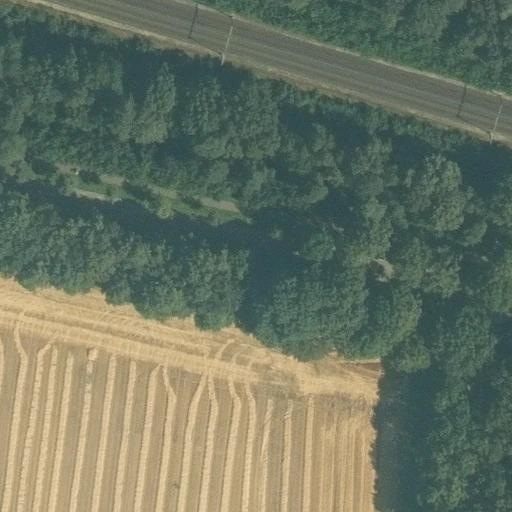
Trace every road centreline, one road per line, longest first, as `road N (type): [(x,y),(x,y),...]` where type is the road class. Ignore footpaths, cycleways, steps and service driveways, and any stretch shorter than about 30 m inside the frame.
road 1 (secondary): [(511,299),(0,186)]
road 2 (track): [(475,511),(483,333),(493,295)]
